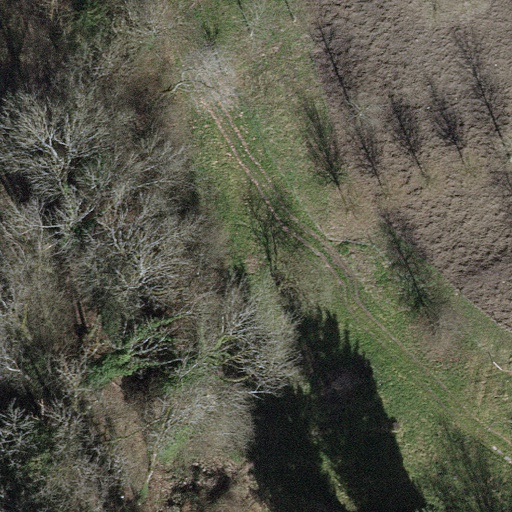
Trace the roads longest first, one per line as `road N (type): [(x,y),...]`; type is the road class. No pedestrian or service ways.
road 1 (track): [(157,0),(225,124),(371,340),(511,454)]
road 2 (track): [(0,261),(9,406)]
road 3 (track): [(14,0),(19,39),(0,122)]
